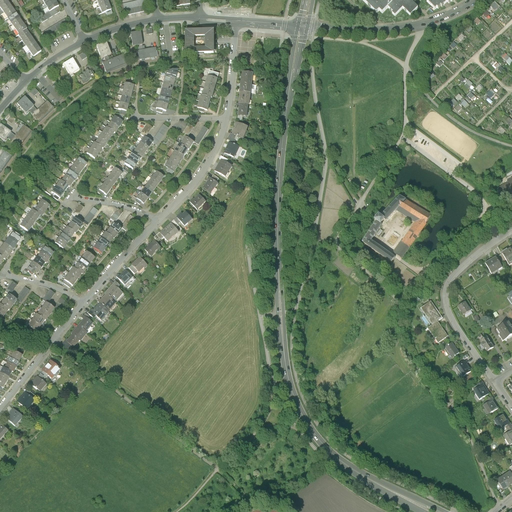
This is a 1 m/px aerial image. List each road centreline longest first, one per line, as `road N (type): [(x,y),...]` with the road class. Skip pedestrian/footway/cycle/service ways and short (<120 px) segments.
road 1 (primary): [(302,26),(277,221),(285,359),(311,429),(339,460),(380,486)]
road 2 (residential): [(511,232),(456,271),(445,297),(453,324),(494,382)]
road 3 (residential): [(302,26),(383,30),(439,18),(471,0)]
road 4 (unknown): [(385,511),(324,472),(290,494),(269,494),(233,511)]
road 5 (residential): [(84,303),(0,406)]
road 6 (residential): [(226,117),(209,162),(158,221)]
